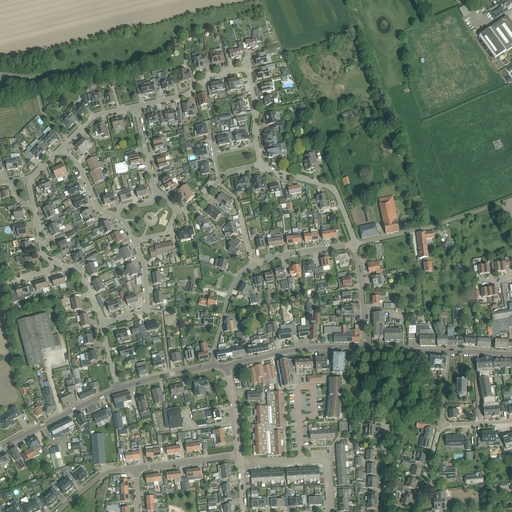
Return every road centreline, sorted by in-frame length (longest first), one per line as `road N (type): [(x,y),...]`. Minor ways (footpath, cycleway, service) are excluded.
road 1 (residential): [(135,106),(187,95),(207,76),(246,69),(256,145)]
road 2 (residential): [(353,245),(506,201)]
road 3 (tertiary): [(227,365),(303,348),(365,347)]
road 4 (residential): [(353,245),(333,189),(261,164)]
road 5 (tertiary): [(0,447),(118,388)]
road 6 (residential): [(412,511),(441,425),(481,424)]
